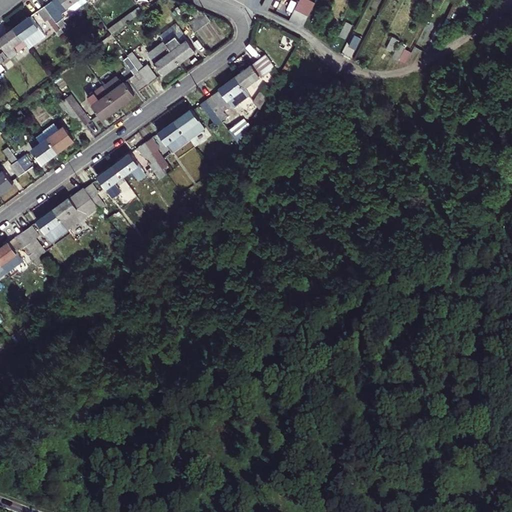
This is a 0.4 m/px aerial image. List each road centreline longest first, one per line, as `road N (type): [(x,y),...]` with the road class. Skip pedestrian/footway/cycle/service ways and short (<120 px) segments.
road 1 (residential): [(0,220),(237,47),(241,20),(205,0)]
road 2 (unknown): [(498,0),(427,57),(386,72),(365,70),(272,18),(232,12)]
